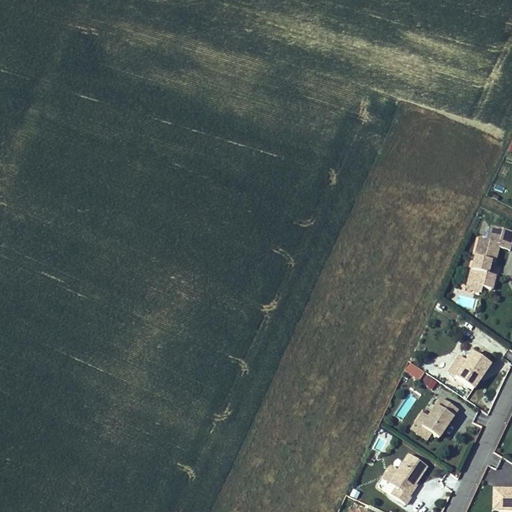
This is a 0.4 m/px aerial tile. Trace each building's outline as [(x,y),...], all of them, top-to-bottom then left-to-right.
[(511,239),(511,232),(491,226),(487,239),(479,237),(469,272),(475,273),(472,285),(482,288),(491,291),(495,277),(488,275),(489,270),(486,269),(486,266),(490,267),(491,263),(494,264),(498,249),(509,252),(511,239)] [(472,285),(475,273),(469,272),(464,290),(480,294),(482,288),(472,285)] [(490,365),(472,353),(455,379),(473,390),(478,382),(476,380),(481,373),(484,374),(490,365)] [(419,381),(424,372),(408,363),(402,372),(419,381)] [(432,391),(437,384),(426,377),(421,383),(432,391)] [(458,410),(441,399),(422,428),(431,434),(438,439),(444,431),(442,429),(443,427),(445,428),(458,410)] [(422,428),(428,418),(421,414),(410,430),(426,440),(431,434),(422,428)] [(426,468),(408,456),(390,485),(397,490),(392,497),(406,506),(411,499),(411,498),(407,496),(414,485),(415,486),(426,468)] [(415,486),(414,485),(407,496),(411,498),(418,487),(415,486)] [(511,488),(497,489),(497,510),(511,510),(511,488)]
